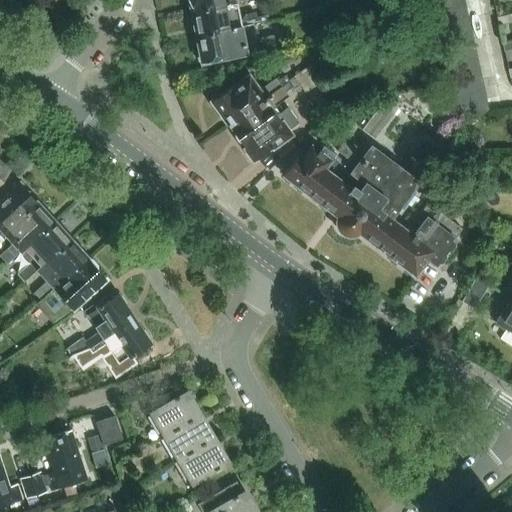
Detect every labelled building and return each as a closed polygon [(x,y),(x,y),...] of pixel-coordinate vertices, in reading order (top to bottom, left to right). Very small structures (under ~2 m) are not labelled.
[(188,0),(191,11),(234,2),(241,0),(188,0)] [(441,0),(443,13),(465,7),(463,0),(441,0)] [(234,2),(191,11),(196,37),(239,27),(239,26),(252,23),(263,21),(262,16),(254,18),(254,13),(245,15),(240,21),(238,22),(234,2)] [(444,23),(468,17),(465,7),(443,13),(444,23)] [(497,25),(498,25),(511,22),(510,14),(495,17),(497,25)] [(446,33),(470,28),(468,17),(444,23),(446,33)] [(239,27),(196,37),(201,62),(226,57),(273,47),(271,36),(255,39),(252,23),(239,26),(239,27)] [(447,43),(473,38),(470,28),(446,33),(447,43)] [(449,54),(475,48),(473,38),(447,43),(449,54)] [(503,52),(504,52),(511,49),(511,40),(501,43),(503,52)] [(450,65),(477,59),(475,48),(449,54),(450,65)] [(433,68),(431,56),(416,59),(419,71),(433,68)] [(452,75),(480,69),(477,59),(450,65),(452,75)] [(288,80),(226,126),(253,163),(263,156),(263,153),(289,133),(287,130),(295,123),(296,119),(288,108),(284,108),(278,112),(274,105),(287,95),(295,89),(293,86),(298,83),(305,93),(321,82),(310,65),(288,80)] [(453,85),(482,79),(480,69),(452,75),(453,85)] [(208,101),(226,126),(288,80),(284,76),(277,81),(275,78),(258,91),(248,77),(230,90),(229,89),(223,92),(222,91),(208,101)] [(455,96),(484,90),(482,79),(453,85),(455,96)] [(456,106),(487,99),(484,90),(455,96),(456,106)] [(400,109),(386,98),(363,128),(376,139),(400,109)] [(457,116),(489,112),(487,99),(456,106),(457,116)] [(443,195),(426,217),(413,234),(392,218),(419,182),(371,146),(366,153),(347,139),(337,152),(356,166),(351,173),(365,184),(360,190),(353,184),(350,188),(325,169),(336,155),(325,147),(321,153),(312,147),(306,154),(304,152),(298,159),(296,157),(282,176),(332,215),(335,211),(342,217),(340,219),(338,227),(343,235),(352,237),(358,233),(360,231),(365,235),(362,238),(412,276),(425,259),(434,266),(462,230),(448,220),(458,207),(443,195)] [(0,229),(1,231),(34,201),(19,183),(12,190),(6,192),(0,198),(0,229)] [(7,263),(20,251),(53,221),(34,201),(1,231),(16,248),(13,250),(8,249),(1,256),(7,263)] [(24,282),(37,270),(69,240),(53,221),(20,251),(34,266),(30,269),(24,268),(17,274),(24,282)] [(40,300),(53,288),(86,258),(69,240),(37,270),(50,285),(47,287),(41,286),(34,293),(40,300)] [(86,258),(53,288),(64,300),(46,316),(51,322),(71,308),(84,298),(93,291),(96,284),(104,278),(86,258)] [(488,285),(476,278),(462,303),(473,309),(488,285)] [(82,337),(68,346),(73,353),(89,347),(134,317),(133,315),(131,316),(129,312),(130,311),(129,309),(128,310),(126,306),(126,302),(122,296),(118,295),(115,290),(108,295),(109,297),(98,305),(96,303),(82,312),(85,317),(87,316),(98,332),(84,341),(82,337)] [(511,300),(509,299),(496,321),(506,327),(499,338),(511,346),(511,300)] [(89,347),(73,353),(80,363),(98,351),(101,355),(107,351),(114,363),(109,367),(116,378),(136,364),(131,356),(143,348),(145,350),(152,345),(148,340),(149,336),(145,330),(141,329),(139,326),(140,325),(138,323),(137,324),(134,320),(136,319),(134,317),(89,347)] [(164,438),(201,416),(187,392),(150,414),(164,438)] [(96,422),(104,444),(123,438),(115,416),(96,422)] [(214,440),(201,416),(164,438),(177,461),(214,440)] [(47,474),(47,477),(43,478),(41,474),(20,481),(25,495),(51,487),(51,489),(86,478),(70,430),(45,438),(56,471),(47,474)] [(99,437),(88,441),(91,452),(103,449),(102,446),(99,437)] [(228,463),(214,440),(177,461),(191,485),(228,463)] [(0,506),(22,500),(17,484),(9,486),(0,456),(0,506)] [(256,511),(245,492),(242,494),(236,484),(238,483),(237,482),(199,505),(199,506),(201,505),(205,511),(256,511)]
